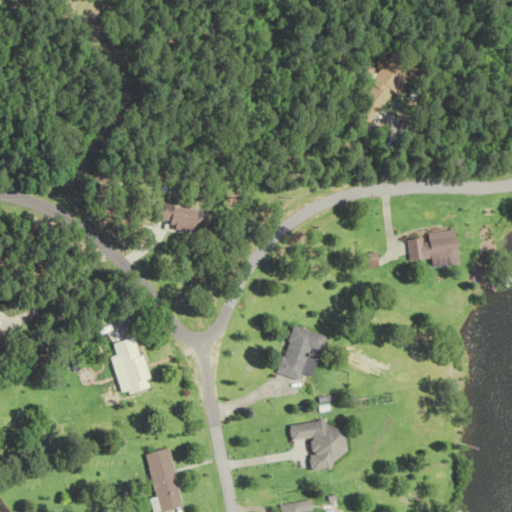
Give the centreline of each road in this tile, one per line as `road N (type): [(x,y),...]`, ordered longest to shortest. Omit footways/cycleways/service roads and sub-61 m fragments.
road 1 (residential): [(0,187),(54,204),(101,235),(146,277),(195,349),(217,341),(252,265),(316,205),(370,192),(511,188)]
road 2 (residential): [(233,511),(209,389)]
